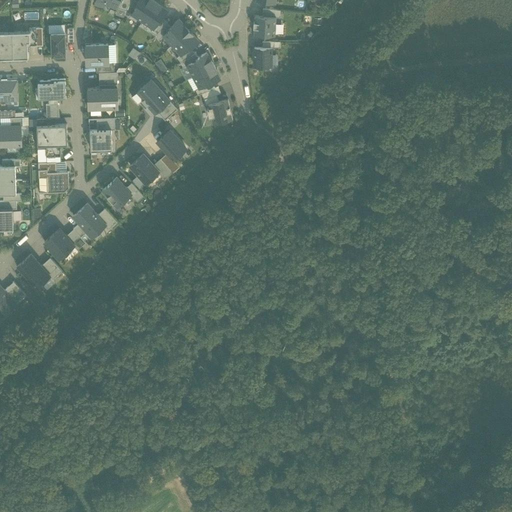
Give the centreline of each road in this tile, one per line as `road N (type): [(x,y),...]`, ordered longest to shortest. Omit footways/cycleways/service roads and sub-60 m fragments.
road 1 (track): [(417,0),(250,189),(243,328),(211,437),(118,511)]
road 2 (track): [(371,0),(69,327)]
road 3 (residential): [(0,70),(73,67),(80,191)]
